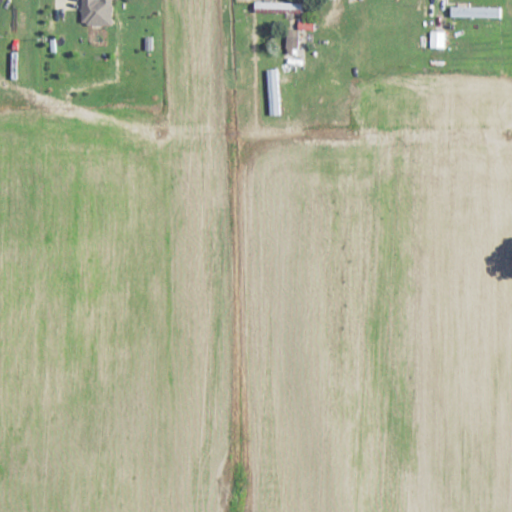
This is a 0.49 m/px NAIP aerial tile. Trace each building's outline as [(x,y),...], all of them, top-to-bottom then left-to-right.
[(110,26),(110,0),(79,0),(79,26),(110,26)] [(301,3),(252,3),(252,14),(301,14),(301,3)] [(448,19),(501,19),(501,8),(448,8),(448,19)] [(284,55),(297,55),(297,31),(284,31),(284,55)] [(429,49),(443,49),(443,32),(429,32),(429,49)] [(349,47),(350,59),(364,58),(363,46),(349,47)] [(278,70),(266,70),(267,116),(280,116),(278,70)]
